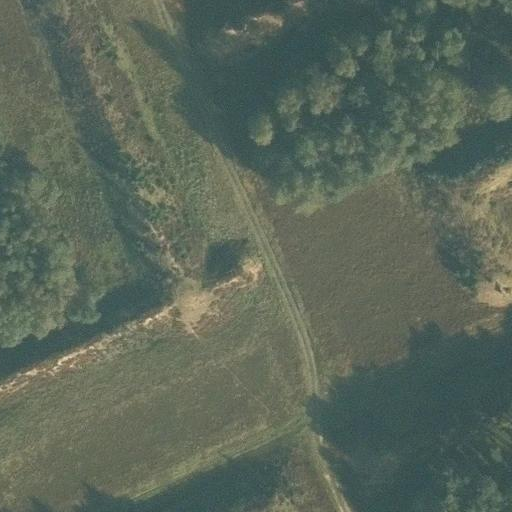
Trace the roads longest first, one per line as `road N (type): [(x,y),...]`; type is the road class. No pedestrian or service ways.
road 1 (track): [(144,0),(313,355),(315,431),(345,511)]
road 2 (track): [(511,343),(144,511)]
